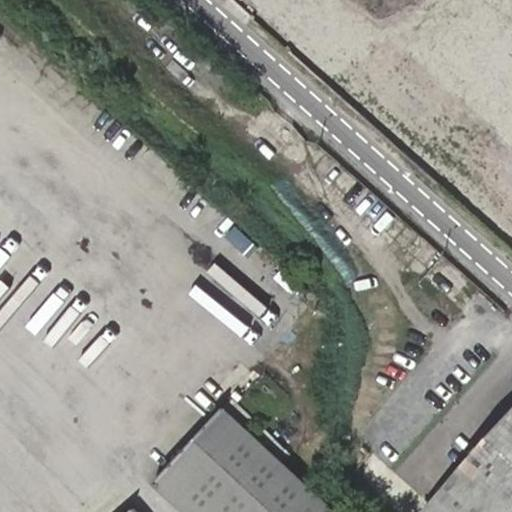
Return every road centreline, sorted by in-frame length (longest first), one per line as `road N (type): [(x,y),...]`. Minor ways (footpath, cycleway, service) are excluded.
road 1 (unclassified): [(511,283),(194,0)]
road 2 (unknown): [(511,344),(408,482)]
